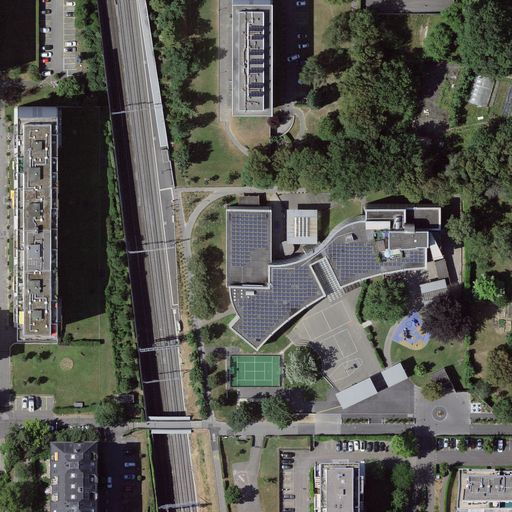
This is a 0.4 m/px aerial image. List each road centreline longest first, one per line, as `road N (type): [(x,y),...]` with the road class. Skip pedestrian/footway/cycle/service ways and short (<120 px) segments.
road 1 (residential): [(425,429),(213,426)]
road 2 (residential): [(426,457),(301,459),(301,511)]
road 3 (residential): [(126,424),(0,423)]
